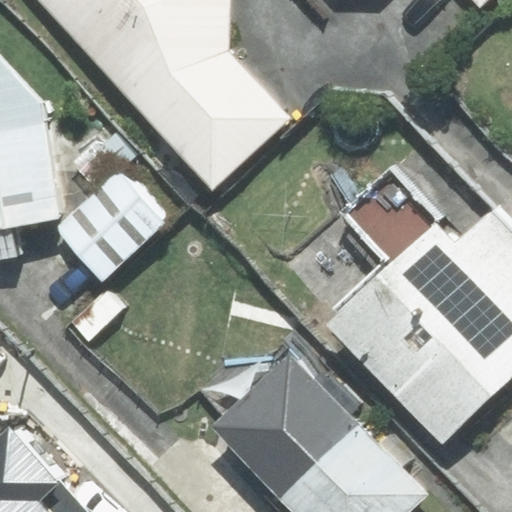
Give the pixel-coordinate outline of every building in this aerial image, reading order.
[(34,0),(212,190),(290,118),(228,52),(230,0),(34,0)] [(16,227),(61,219),(40,102),(0,59),(0,259),(21,256),(16,227)] [(386,171),(341,213),(389,263),(328,320),(443,442),(511,377),(511,305),(455,243),(386,171)] [(165,221),(121,173),(58,230),(102,278),(165,221)] [(511,225),(495,207),(455,243),(511,305),(511,304),(511,225)] [(108,290),(73,323),(90,340),(124,307),(108,290)] [(279,496),(356,421),(348,415),(360,405),(325,369),(315,378),(290,352),(213,426),(279,496)] [(390,432),(378,443),(356,421),(279,496),(294,511),(406,511),(426,493),(401,468),(413,456),(390,432)] [(0,436),(0,511),(87,511),(9,428),(0,436)]
